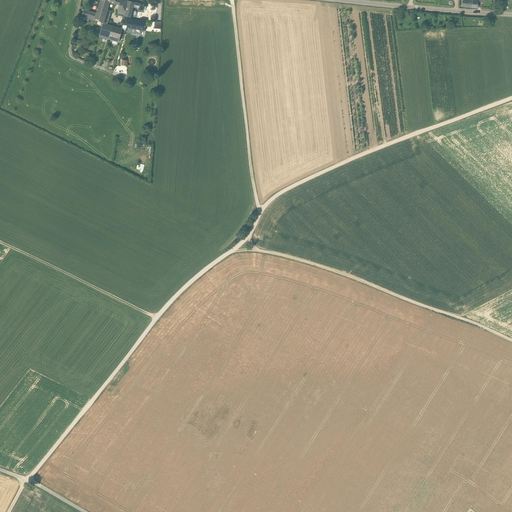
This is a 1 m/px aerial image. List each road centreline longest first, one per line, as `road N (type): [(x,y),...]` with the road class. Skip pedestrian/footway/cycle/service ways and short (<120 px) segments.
road 1 (track): [(259,212),(275,195),(335,165),(511,98)]
road 2 (track): [(258,250),(511,339)]
road 3 (track): [(259,212),(232,0)]
road 4 (track): [(27,479),(156,317)]
road 5 (tertiary): [(511,14),(334,0)]
road 6 (track): [(0,242),(156,317)]
